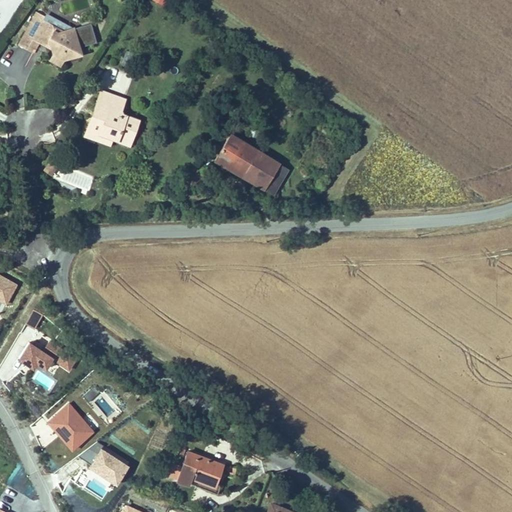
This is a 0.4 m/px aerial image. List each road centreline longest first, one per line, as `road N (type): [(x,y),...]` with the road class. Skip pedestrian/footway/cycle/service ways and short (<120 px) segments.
road 1 (tertiary): [(357,511),(72,315),(59,288),(65,252),(107,235),(467,220),(511,209)]
road 2 (residential): [(57,511),(0,403)]
